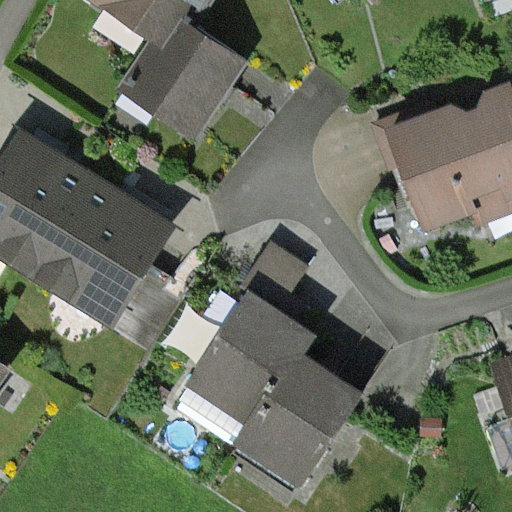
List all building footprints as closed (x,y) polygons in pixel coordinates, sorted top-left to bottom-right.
[(109,0),(159,35),(194,25),(210,0),(109,0)] [(194,25),(159,35),(127,84),(199,131),(220,99),(244,59),(194,25)] [(511,92),(393,138),(432,238),(511,206),(511,92)] [(26,134),(0,172),(0,259),(111,333),(177,235),(132,205),(60,157),(26,134)] [(248,289),(173,421),(241,460),(316,328),(248,289)] [(368,393),(301,354),(234,471),(301,510),(368,393)] [(0,390),(16,367),(0,356),(0,390)] [(511,400),(503,403),(511,429),(511,400)]
